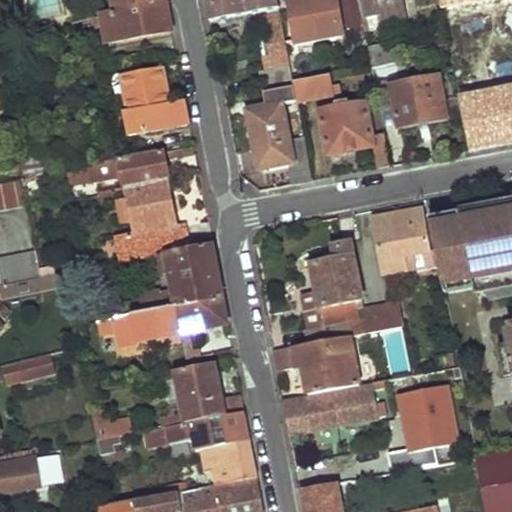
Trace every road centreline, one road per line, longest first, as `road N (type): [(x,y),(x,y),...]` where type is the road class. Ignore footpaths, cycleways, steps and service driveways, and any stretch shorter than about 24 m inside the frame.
road 1 (residential): [(228,219),(287,511)]
road 2 (residential): [(228,219),(511,165)]
road 3 (residential): [(187,0),(228,219)]
